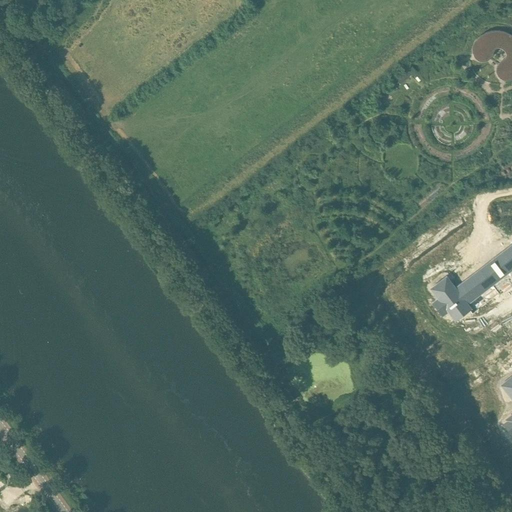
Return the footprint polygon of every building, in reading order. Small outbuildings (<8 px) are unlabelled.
[(511,79),(511,78),(511,38),(510,38),(511,35),(510,34),(508,33),(506,32),(503,31),(500,30),(497,30),(494,31),(491,31),(488,32),(485,33),(483,34),(484,36),(481,37),(479,37),(478,38),(476,40),(474,42),(474,44),(473,46),(473,48),(473,50),(474,52),(475,53),(476,55),(479,57),(481,57),(483,57),(484,57),(488,55),(489,54),(491,52),(492,50),(492,48),(493,46),(495,46),(495,45),(497,44),(499,43),(501,43),(504,44),(506,45),(508,47),(509,50),(510,52),(510,54),(509,56),(508,57),(509,59),(507,59),(505,60),(503,62),(502,64),(501,65),(500,69),(500,71),(501,73),(501,74),(504,77),(507,78),(508,79),(510,79),(511,79)] [(412,67),(397,79),(400,84),(416,71),(412,67)] [(493,261),(491,263),(496,269),(500,266),(495,260),(493,261)] [(500,266),(496,269),(500,275),(502,273),(504,272),(500,266)] [(447,278),(434,287),(456,315),(468,306),(465,302),(491,282),(482,270),(456,290),(447,278)]
